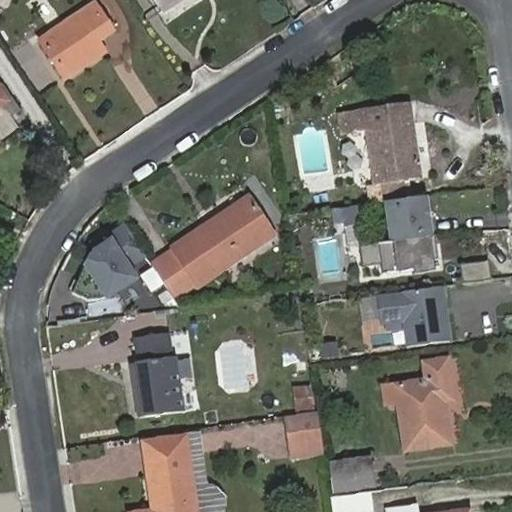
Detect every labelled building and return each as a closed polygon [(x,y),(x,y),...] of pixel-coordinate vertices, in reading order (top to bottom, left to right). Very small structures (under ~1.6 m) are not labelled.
[(155,0),(164,13),(182,0),(155,0)] [(95,6),(43,43),(66,78),(104,52),(98,42),(113,33),(95,6)] [(407,182),(419,180),(408,105),(337,116),(339,130),(350,129),(351,135),(365,132),(373,187),(365,188),(368,206),(381,204),(404,201),(401,183),(407,182)] [(407,182),(401,183),(404,201),(410,200),(407,182)] [(404,201),(381,204),(387,244),(426,238),(420,199),(410,200),(404,201)] [(249,200),(173,251),(198,287),(273,237),(249,200)] [(147,255),(126,224),(109,236),(111,240),(96,250),(84,266),(73,295),(89,301),(108,298),(138,278),(130,266),(147,255)] [(387,244),(355,249),(358,270),(377,267),(378,277),(423,271),(422,263),(434,262),(431,238),(426,238),(387,244)] [(422,263),(423,271),(435,269),(434,262),(422,263)] [(490,262),(461,266),(464,285),(493,281),(490,262)] [(444,288),(379,297),(383,326),(405,322),(409,349),(451,342),(444,288)] [(128,363),(137,420),(174,413),(166,358),(162,359),(159,337),(130,342),(133,363),(128,363)] [(323,343),(325,359),(342,357),(340,341),(323,343)] [(398,406),(406,453),(450,446),(443,403),(453,401),(447,363),(424,367),(426,382),(385,389),(388,407),(398,406)] [(314,384),(291,387),(294,412),(317,409),(314,384)] [(323,436),(319,409),(288,414),(292,441),(323,436)] [(287,419),(207,423),(209,453),(289,449),(287,419)] [(197,432),(202,511),(227,510),(225,488),(209,489),(205,431),(197,432)] [(325,449),(323,436),(292,441),(294,454),(325,449)] [(141,445),(144,462),(185,455),(183,438),(141,445)] [(144,462),(151,510),(151,511),(193,511),(185,455),(144,462)] [(332,465),(336,495),(375,490),(370,458),(332,465)]
